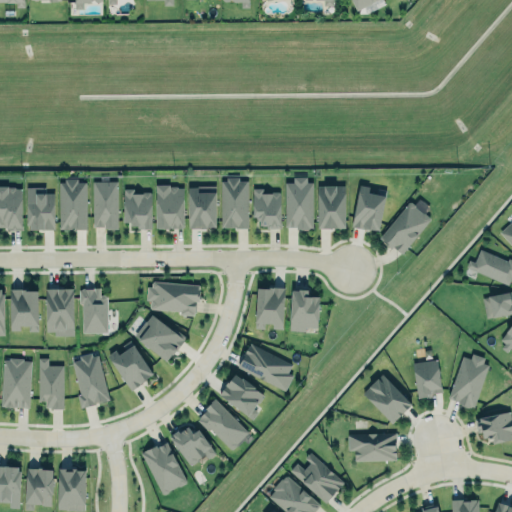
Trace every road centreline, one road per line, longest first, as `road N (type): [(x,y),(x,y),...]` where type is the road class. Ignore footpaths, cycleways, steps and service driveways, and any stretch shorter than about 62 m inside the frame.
road 1 (residential): [(350,264),(292,255),(0,257)]
road 2 (residential): [(0,433),(110,431),(184,386),(219,331),(234,255)]
road 3 (residential): [(511,474),(442,468),(397,484),(357,511)]
